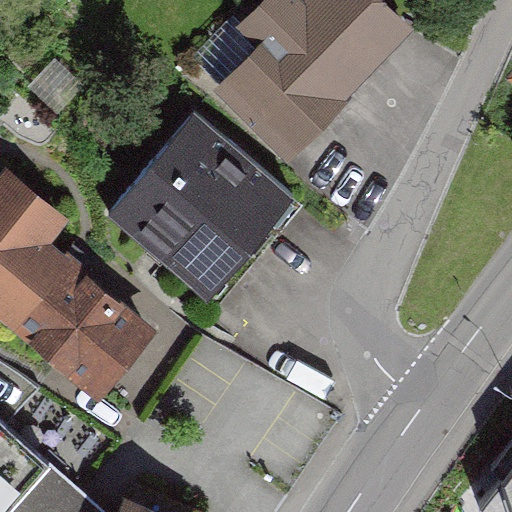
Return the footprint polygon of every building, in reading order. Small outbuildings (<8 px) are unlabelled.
[(255,40),(213,82),(286,154),(410,29),(381,0),(261,0),(238,23),(255,40)] [(194,102),(111,205),(209,284),(293,182),(194,102)] [(3,166),(0,170),(0,317),(96,398),(153,331),(47,242),(66,219),(3,166)] [(511,511),(511,437),(482,476),(499,511),(511,511)] [(0,448),(0,511),(179,511),(119,490),(107,511),(41,453),(27,472),(0,448)]
